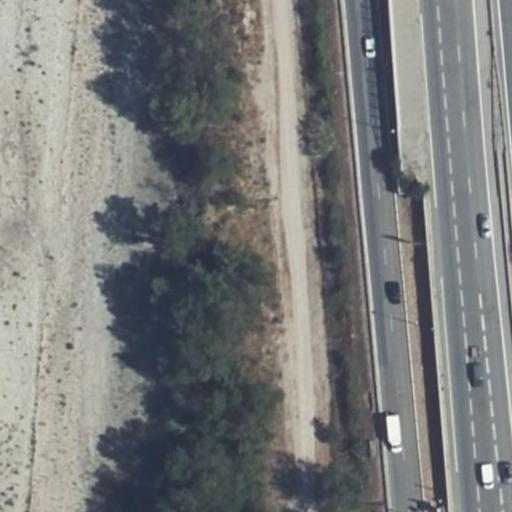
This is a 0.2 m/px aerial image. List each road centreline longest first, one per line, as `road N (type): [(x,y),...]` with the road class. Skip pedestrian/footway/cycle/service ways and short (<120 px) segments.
road 1 (motorway): [(359,0),(408,511)]
road 2 (motorway): [(449,0),(492,511)]
road 3 (track): [(306,511),(280,0)]
